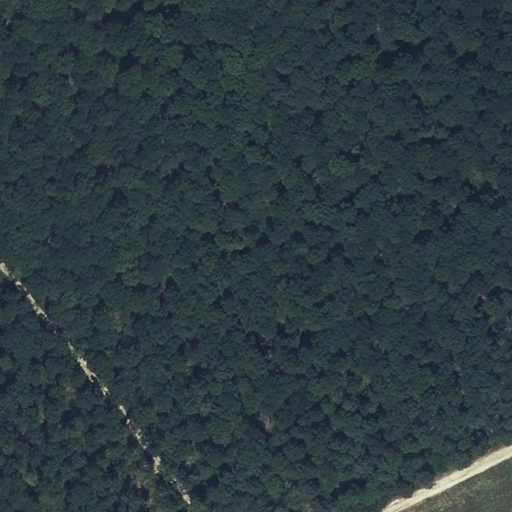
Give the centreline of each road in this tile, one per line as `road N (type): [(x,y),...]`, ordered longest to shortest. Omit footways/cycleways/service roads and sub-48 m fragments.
road 1 (track): [(0,252),(161,469)]
road 2 (track): [(511,444),(378,511)]
